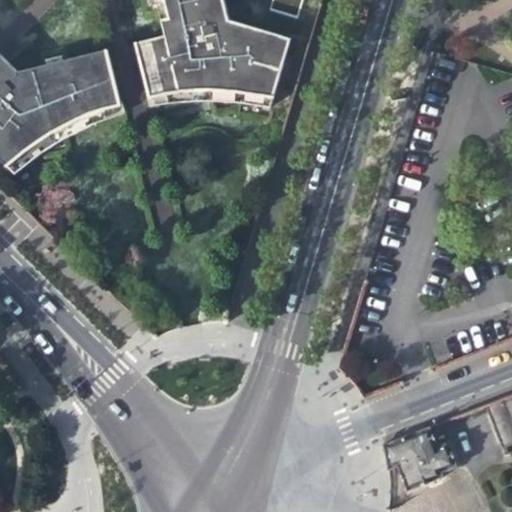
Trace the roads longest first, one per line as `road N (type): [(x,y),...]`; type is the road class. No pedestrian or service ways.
road 1 (primary): [(381,0),(279,347),(207,498)]
road 2 (residential): [(207,498),(359,425),(511,365)]
road 3 (secondary): [(207,498),(97,366),(0,270)]
